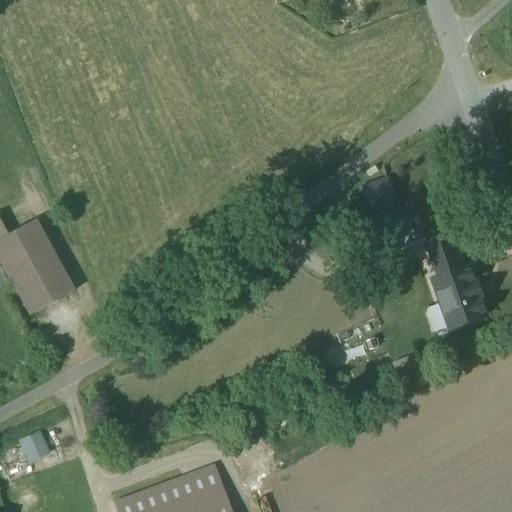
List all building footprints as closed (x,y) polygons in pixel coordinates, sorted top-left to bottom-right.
[(387,180),(362,189),(373,217),(398,209),(387,180)] [(357,201),(330,222),(338,232),(365,210),(357,201)] [(36,223),(0,242),(0,263),(29,317),(74,293),(36,223)] [(463,276),(419,293),(436,338),(481,321),(463,276)] [(50,436),(28,445),(37,468),(59,459),(50,436)] [(230,511),(215,468),(114,506),(116,511),(230,511)]
